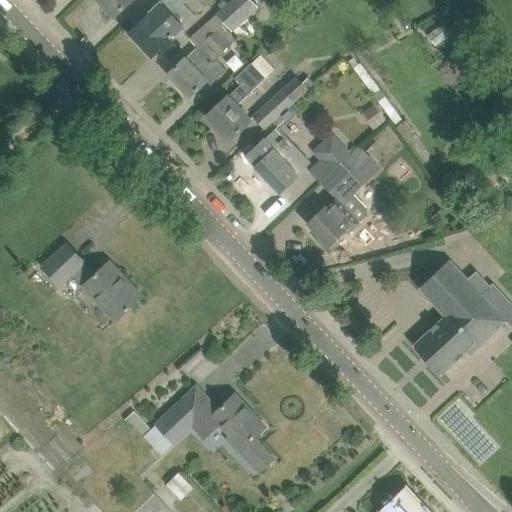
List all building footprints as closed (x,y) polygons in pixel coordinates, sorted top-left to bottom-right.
[(98,0),(114,17),(131,0),(98,0)] [(137,26),(130,33),(152,57),(167,43),(169,41),(173,37),(187,24),(172,8),(180,0),(151,0),(131,19),(137,26)] [(218,13),(190,39),(197,47),(198,48),(204,42),(217,30),(221,26),(225,22),(228,26),(231,28),(255,7),(249,0),(234,0),(219,14),(218,13)] [(183,60),(169,74),(190,97),(207,81),(211,85),(226,71),(227,70),(217,59),(229,47),(228,46),(230,44),(234,40),(221,26),(217,30),(204,42),(198,48),(197,47),(186,58),(183,60)] [(222,102),(208,116),(230,140),(245,126),(251,121),(238,107),(236,105),(266,78),(252,63),(235,78),(241,84),(222,102)] [(359,65),(354,69),(396,127),(404,121),(361,63),(359,65)] [(273,122),(273,123),(290,107),(315,82),(309,76),(302,83),(296,76),(254,118),(266,129),(273,122)] [(386,119),(375,103),(361,113),(373,130),(386,119)] [(256,167),(281,192),(311,162),(277,127),(247,156),(257,166),(256,167)] [(323,160),(311,171),(322,183),(361,148),(359,146),(351,153),(350,152),(344,145),(334,135),(315,152),(323,160)] [(323,209),(309,223),(320,235),(317,238),(330,252),(338,244),(335,241),(347,230),(350,233),(361,223),(359,221),(367,214),(367,207),(354,194),(353,192),(380,168),(361,148),(322,183),(336,197),(335,199),(326,207),(326,206),(323,209)] [(116,321),(128,309),(142,296),(110,261),(96,273),(68,243),(41,267),(60,287),(73,275),(116,321)] [(447,315),(414,345),(442,374),(467,350),(471,354),(485,340),(507,320),(482,293),(489,286),(491,284),(479,271),(476,273),(469,280),(468,279),(450,260),(435,273),(420,287),(447,315)] [(206,438),(219,426),(228,435),(225,438),(258,473),(273,458),(254,438),(266,426),(235,394),(219,410),(197,387),(146,435),(163,454),(194,425),(206,438)] [(194,488),(179,472),(167,484),(181,500),(194,488)] [(392,499),(378,511),(432,511),(407,485),(392,499)]
